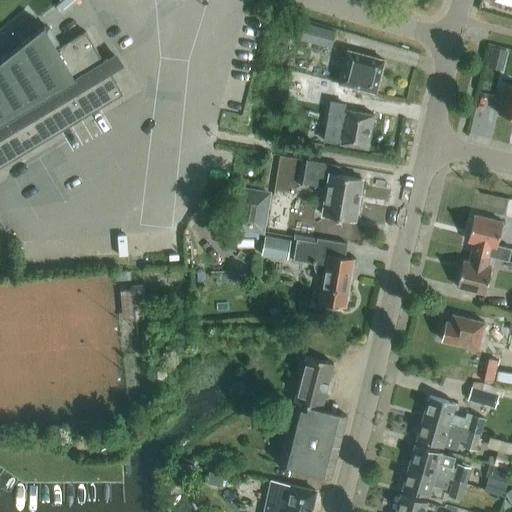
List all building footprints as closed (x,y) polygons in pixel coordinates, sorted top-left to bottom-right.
[(335,32),(305,24),(306,20),(294,17),(287,42),(299,45),(300,40),(331,48),(335,32)] [(0,168),(123,94),(85,32),(55,50),(42,28),(45,26),(44,25),(0,60),(0,168)] [(488,67),(496,69),(497,61),(502,62),(504,50),(492,47),(488,67)] [(384,60),(361,54),(361,55),(347,51),(339,83),(353,87),(375,93),(384,60)] [(511,87),(505,85),(498,114),(511,117),(511,87)] [(344,109),(345,104),(331,102),(326,130),(339,132),(337,143),(368,149),(374,114),(344,109)] [(339,166),(306,160),(302,184),(326,188),(322,215),(355,220),(362,179),(338,175),(340,165),(339,165),(339,166)] [(268,194),(242,189),(236,227),(262,231),(268,194)] [(473,242),(471,252),(490,257),(509,260),(511,248),(497,245),(502,222),(474,215),(467,241),(473,242)] [(273,217),(271,232),(281,233),(282,222),(278,217),(273,217)] [(261,255),(287,260),(291,241),(264,236),(261,255)] [(353,259),(346,258),(348,243),(318,238),(317,242),(298,239),(294,258),(309,260),(325,263),(319,303),(345,307),(353,259)] [(490,257),(471,252),(469,262),(463,261),(456,287),(485,294),(491,268),(487,267),(490,257)] [(116,273),(116,281),(131,280),(131,272),(116,273)] [(146,316),(145,305),(144,288),(124,290),(126,318),(146,316)] [(325,314),(306,311),(304,323),(323,326),(325,314)] [(484,322),(452,315),(451,322),(447,321),(446,324),(442,327),(440,334),(443,338),(442,341),(478,349),(483,329),(489,330),(490,323),(484,322)] [(346,416),(321,409),(333,363),(306,356),(305,361),(302,361),(298,372),(302,373),(293,408),(278,464),(331,477),(346,416)] [(495,408),(499,396),(472,388),(468,400),(495,408)] [(471,414),(467,413),(466,418),(452,414),(455,403),(429,396),(423,418),(463,429),(467,430),(471,414)] [(467,430),(481,434),(485,418),(471,414),(467,430)] [(463,429),(423,418),(416,440),(443,447),(443,446),(457,450),(459,440),(463,441),(467,430),(463,429)] [(90,427),(77,428),(77,436),(90,435),(90,427)] [(476,451),(481,434),(467,430),(463,441),(462,447),(476,451)] [(506,470),(511,456),(511,455),(511,443),(508,443),(505,453),(498,451),(493,466),(506,470)] [(455,469),(452,468),(455,458),(441,454),(441,453),(415,445),(409,467),(449,479),(452,480),(455,469)] [(452,480),(466,484),(470,468),(457,464),(455,469),(452,480)] [(446,490),(449,479),(409,467),(402,489),(429,497),(432,486),(446,490)] [(208,483),(222,486),(224,475),(210,472),(208,483)] [(508,482),(490,477),(486,490),(504,495),(508,482)] [(466,484),(452,480),(448,497),(461,500),(466,484)] [(310,511),(316,491),(280,483),(271,481),(266,504),(263,511),(310,511)] [(401,495),(395,511),(424,511),(427,502),(401,495)]
